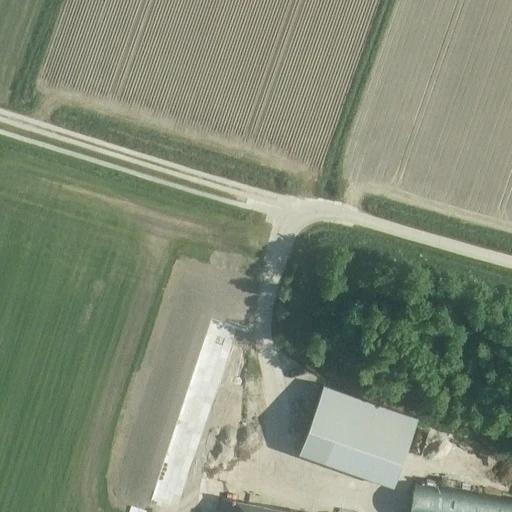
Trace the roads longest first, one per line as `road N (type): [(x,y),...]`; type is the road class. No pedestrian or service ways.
road 1 (track): [(0,116),(304,209)]
road 2 (unclassified): [(511,264),(304,209)]
